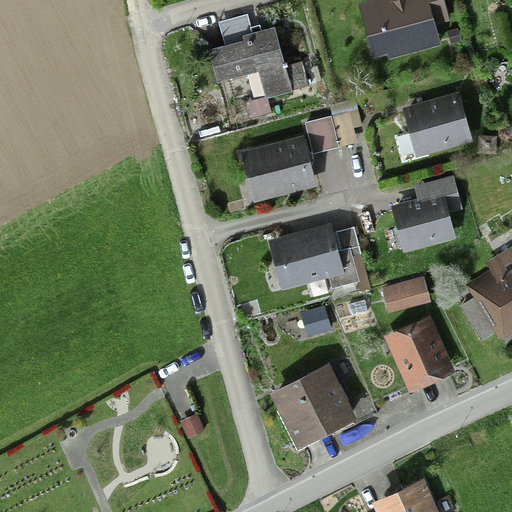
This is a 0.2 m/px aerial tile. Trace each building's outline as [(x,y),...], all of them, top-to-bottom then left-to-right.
[(410,3),(409,0),(395,0),(367,8),(374,34),(383,31),(389,50),(427,39),(421,21),(427,20),(422,0),(410,3)] [(304,80),(299,62),(287,65),(286,62),(283,62),(274,27),(244,36),(245,41),(210,51),(218,81),(258,69),(266,97),(291,90),(289,84),(304,80)] [(456,97),(407,110),(418,151),(467,137),(456,97)] [(262,194),(311,182),(300,141),(247,154),(251,171),(257,174),(262,194)] [(444,210),(459,206),(455,192),(396,208),(406,246),(451,234),(444,210)] [(328,272),(332,286),(357,279),(360,289),(370,287),(354,226),(336,231),(342,256),(336,257),(328,228),(275,242),(279,258),(285,262),(291,282),(328,272)] [(511,249),(489,263),(493,270),(468,285),(475,297),(461,305),(481,338),(511,318),(511,249)] [(424,300),(420,285),(386,294),(390,309),(424,300)] [(328,328),(322,308),(308,312),(314,333),(328,328)] [(393,337),(414,383),(446,369),(424,322),(393,337)] [(300,441),(350,416),(326,368),(276,394),(300,441)] [(432,511),(421,484),(379,503),(382,511),(432,511)]
